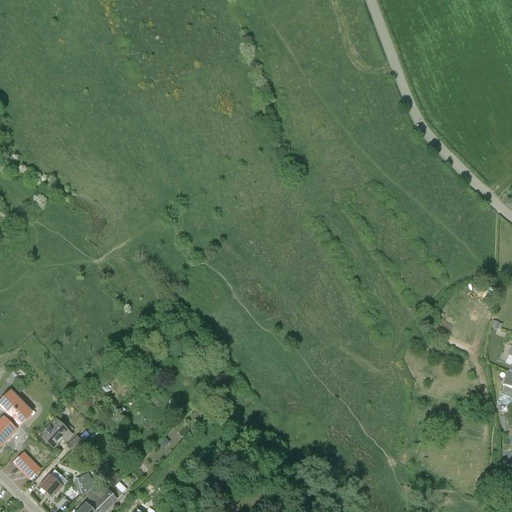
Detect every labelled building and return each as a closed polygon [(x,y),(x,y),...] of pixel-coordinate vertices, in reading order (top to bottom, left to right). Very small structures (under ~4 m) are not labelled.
[(421,331),(428,337),(431,333),(437,326),(442,320),(435,314),(421,331)] [(511,373),(508,372),(496,401),(511,407),(511,404),(511,373)] [(31,414),(11,393),(0,403),(0,406),(9,415),(4,420),(4,419),(0,422),(0,447),(16,432),(14,430),(19,426),(31,414)] [(124,411),(120,408),(114,415),(117,418),(124,411)] [(57,420),(48,429),(41,436),(53,448),(63,438),(66,441),(73,434),(57,420)] [(86,432),(79,438),(78,437),(67,446),(72,453),(84,443),(83,442),(90,436),(86,432)] [(169,443),(164,438),(159,444),(164,449),(169,443)] [(40,470),(24,455),(15,464),(30,480),(40,470)] [(57,494),(63,487),(67,482),(55,471),(51,476),(40,488),(50,497),(55,492),(57,494)] [(80,498),(85,494),(81,478),(75,480),(80,498)] [(91,511),(104,511),(116,500),(126,490),(118,482),(109,492),(97,504),(91,511)] [(91,500),(78,511),(91,511),(97,504),(109,492),(108,491),(104,495),(96,486),(86,495),(91,500)]
